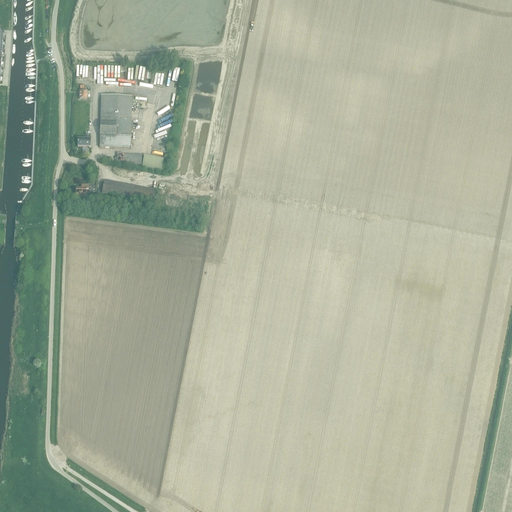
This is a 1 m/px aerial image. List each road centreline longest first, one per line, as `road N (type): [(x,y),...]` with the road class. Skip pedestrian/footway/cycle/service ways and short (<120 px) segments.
road 1 (unclassified): [(115,511),(49,456),(55,202)]
road 2 (residential): [(55,202),(62,157),(56,0)]
road 3 (unknown): [(87,152),(93,88),(148,96),(135,150)]
